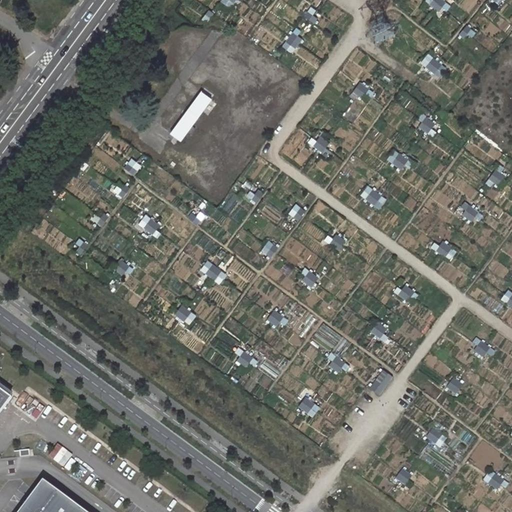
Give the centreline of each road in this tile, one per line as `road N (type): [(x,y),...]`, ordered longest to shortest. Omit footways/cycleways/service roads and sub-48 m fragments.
road 1 (unclassified): [(0,313),(267,511)]
road 2 (track): [(311,501),(461,298)]
road 3 (secondary): [(0,140),(105,0)]
